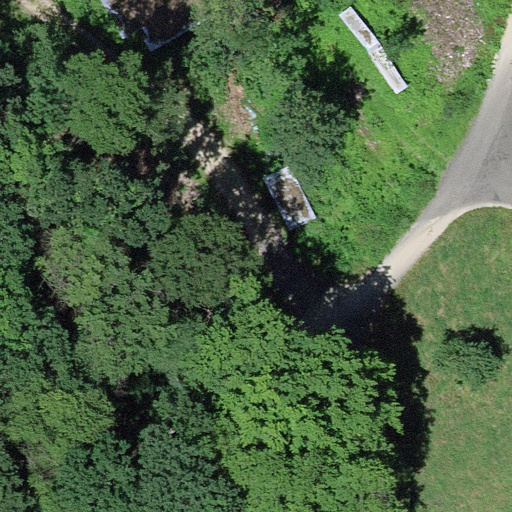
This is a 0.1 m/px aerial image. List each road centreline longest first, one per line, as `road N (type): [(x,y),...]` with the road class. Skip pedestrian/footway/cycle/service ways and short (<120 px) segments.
road 1 (track): [(359,340),(170,177),(55,0)]
road 2 (track): [(359,340),(395,249),(484,120),(511,41)]
road 3 (track): [(361,511),(354,459),(359,340)]
